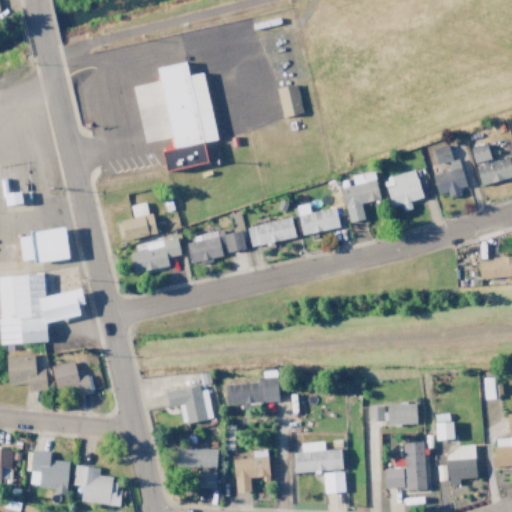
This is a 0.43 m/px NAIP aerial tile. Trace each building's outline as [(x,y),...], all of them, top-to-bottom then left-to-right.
[(265,0),(277,0),(323,181),(177,227),(164,178),(78,196),(45,56),(265,0)] [(467,146),(471,162),(488,159),(484,143),(467,146)] [(430,147),(433,164),(445,161),(447,169),(428,173),(433,194),(445,191),(446,197),(458,194),(456,187),(463,185),(457,158),(449,160),(446,144),(430,147)] [(476,183),(511,178),(508,158),(473,163),(476,183)] [(389,175),(392,184),(383,186),(389,207),(399,204),(401,210),(409,208),(407,201),(420,198),(412,169),(389,175)] [(339,186),(346,222),(362,218),(359,202),(377,198),(371,170),(349,175),(351,184),(339,186)] [(128,205),(130,217),(114,220),(118,240),(151,233),(145,202),(128,205)] [(340,205),(307,212),(305,203),(292,205),(299,234),(344,224),(340,205)] [(292,238),(288,217),(244,225),(248,246),(292,238)] [(62,257),(60,227),(24,229),(24,236),(16,236),(17,260),(62,257)] [(127,252),(130,272),(166,266),(164,256),(177,253),(174,237),(144,242),(145,249),(127,252)] [(476,277),(511,276),(511,255),(489,256),(489,261),(476,261),(476,277)] [(0,275),(0,343),(43,341),(42,319),(74,317),(73,303),(78,303),(77,290),(41,292),(40,273),(0,275)] [(25,390),(49,388),(48,367),(33,368),(32,354),(3,356),(4,384),(25,383),(25,390)] [(52,389),(73,385),(75,394),(91,391),(88,373),(74,376),(71,361),(47,365),(52,389)] [(491,384),(490,376),(479,377),(481,397),(500,395),(499,383),(491,384)] [(274,379),(221,381),(222,403),(275,400),(274,379)] [(163,390),(165,407),(181,404),(184,422),(208,418),(202,384),(163,390)] [(414,402),(382,403),(382,405),(365,406),(365,420),(383,419),(383,424),(414,423),(414,402)] [(449,421),(431,422),(432,439),(450,438),(449,421)] [(511,436),(490,437),(491,468),(511,467),(511,436)] [(339,469),(338,448),(321,449),(321,441),(298,442),(298,452),(290,452),(291,471),(339,469)] [(423,489),(421,441),(400,442),(400,458),(390,459),(390,468),(380,468),(381,487),(403,487),(403,490),(423,489)] [(214,468),(214,448),(174,447),(173,466),(214,468)] [(473,477),(472,447),(443,448),(444,485),(457,484),(457,478),(473,477)] [(0,481),(8,481),(10,449),(0,448),(0,481)] [(267,477),(264,449),(249,450),(250,457),(230,459),(232,492),(247,491),(247,479),(267,477)] [(66,461),(47,460),(47,451),(29,450),(27,485),(52,487),(51,493),(64,494),(66,461)] [(97,467),(72,465),(71,485),(79,485),(78,502),(117,505),(118,489),(111,488),(112,476),(96,475),(97,467)] [(213,488),(213,470),(196,470),(195,487),(213,488)] [(320,472),(321,492),(341,492),(341,471),(320,472)]
